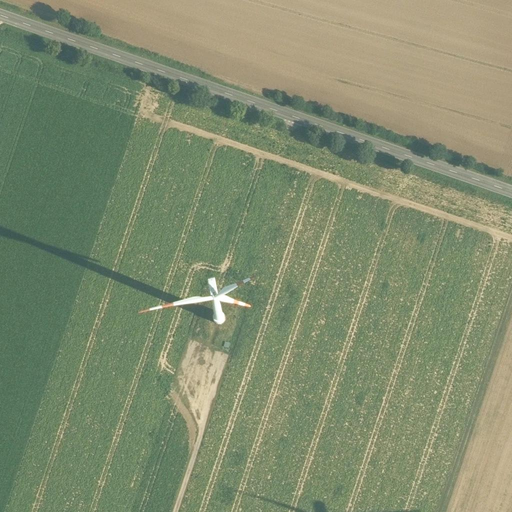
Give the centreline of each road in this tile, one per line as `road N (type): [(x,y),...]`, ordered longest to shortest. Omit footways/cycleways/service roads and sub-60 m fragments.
road 1 (tertiary): [(0,15),(511,192)]
road 2 (track): [(511,296),(440,511)]
road 3 (track): [(174,511),(226,351)]
